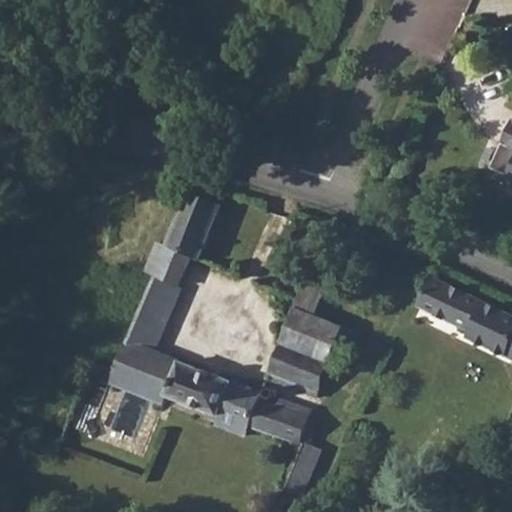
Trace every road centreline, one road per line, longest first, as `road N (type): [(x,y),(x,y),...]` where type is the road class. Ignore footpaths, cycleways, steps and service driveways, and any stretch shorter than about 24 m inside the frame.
road 1 (residential): [(325,193),(171,151),(0,122)]
road 2 (residential): [(325,193),(412,0)]
road 3 (residential): [(511,271),(325,193)]
